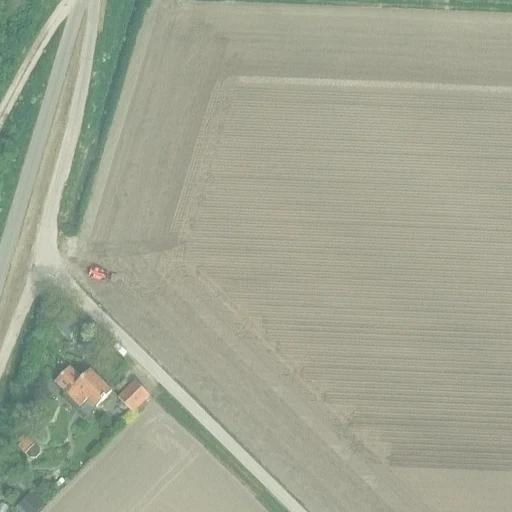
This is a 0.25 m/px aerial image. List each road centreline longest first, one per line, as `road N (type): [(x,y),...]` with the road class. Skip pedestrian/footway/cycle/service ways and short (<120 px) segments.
road 1 (unclassified): [(294,511),(62,279),(39,269)]
road 2 (unclassified): [(79,0),(0,280)]
road 3 (unclassified): [(39,269),(76,123),(88,0)]
